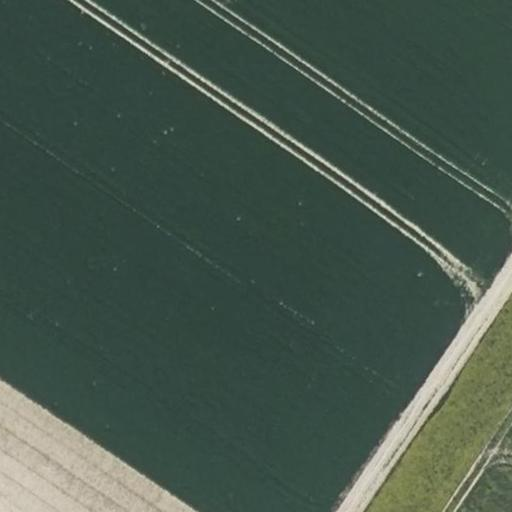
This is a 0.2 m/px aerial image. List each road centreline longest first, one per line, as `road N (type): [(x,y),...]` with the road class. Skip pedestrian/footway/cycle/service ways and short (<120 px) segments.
road 1 (track): [(511,168),(261,0)]
road 2 (track): [(346,511),(511,262)]
